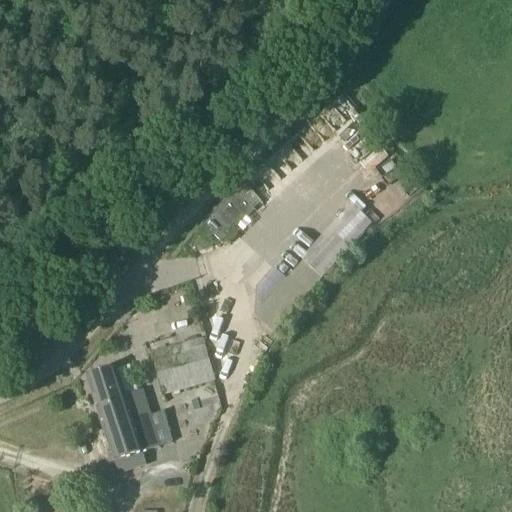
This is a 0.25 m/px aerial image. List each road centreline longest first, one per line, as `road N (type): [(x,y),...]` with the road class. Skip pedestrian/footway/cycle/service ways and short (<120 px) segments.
road 1 (track): [(384,0),(342,67),(188,209),(128,280)]
road 2 (unclassified): [(0,388),(60,354),(128,280)]
